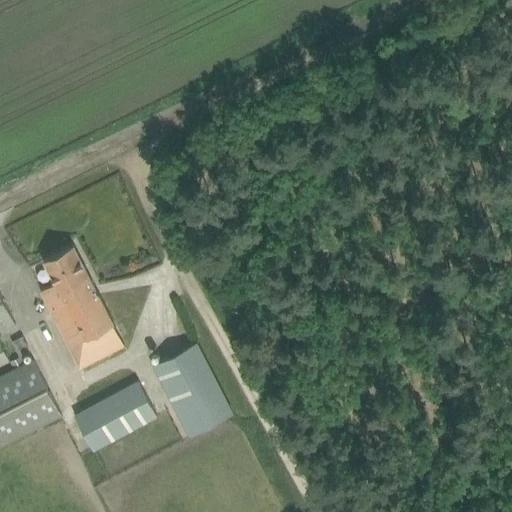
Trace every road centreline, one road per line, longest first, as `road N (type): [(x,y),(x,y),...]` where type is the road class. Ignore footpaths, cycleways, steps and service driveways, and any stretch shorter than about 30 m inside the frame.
road 1 (unclassified): [(0,205),(415,0)]
road 2 (track): [(315,511),(124,144)]
